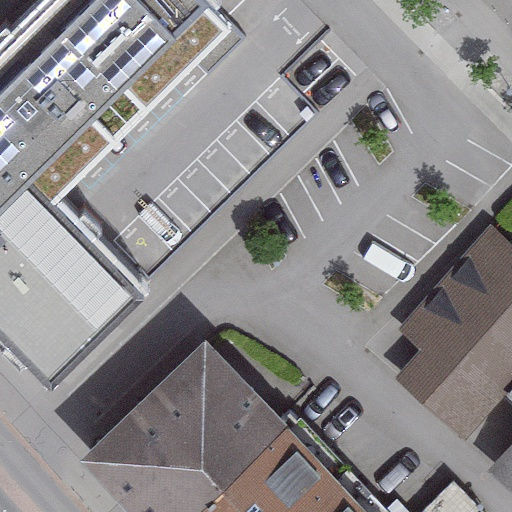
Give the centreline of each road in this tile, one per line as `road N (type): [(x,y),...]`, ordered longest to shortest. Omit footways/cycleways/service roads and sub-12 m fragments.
road 1 (residential): [(265,310),(430,147),(441,126),(435,103),(341,0)]
road 2 (residential): [(7,478),(193,309),(235,303),(265,310)]
road 3 (residential): [(265,310),(502,511)]
